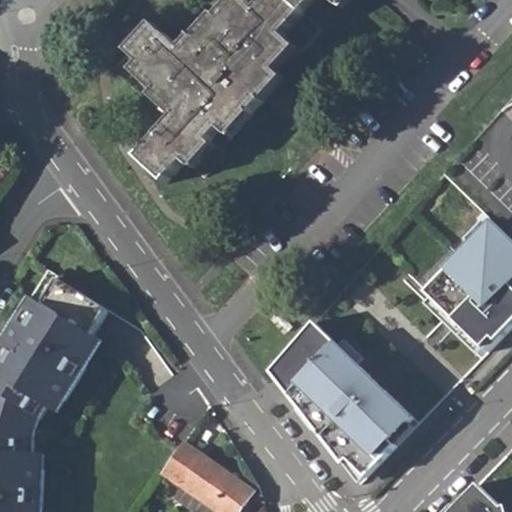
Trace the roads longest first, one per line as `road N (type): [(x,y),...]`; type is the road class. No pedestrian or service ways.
road 1 (residential): [(287,464),(76,183)]
road 2 (residential): [(76,183),(18,89),(14,60),(25,17)]
road 3 (residential): [(393,511),(511,391)]
